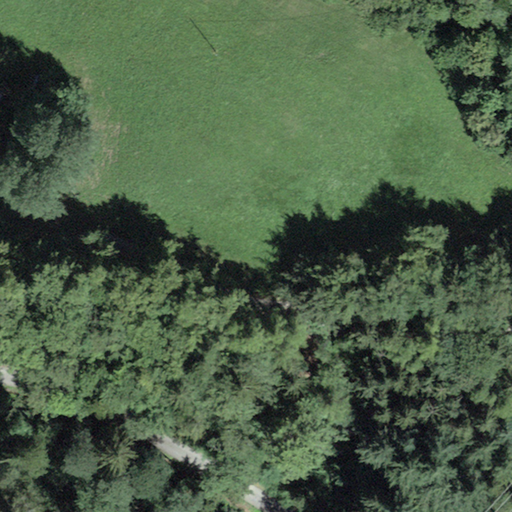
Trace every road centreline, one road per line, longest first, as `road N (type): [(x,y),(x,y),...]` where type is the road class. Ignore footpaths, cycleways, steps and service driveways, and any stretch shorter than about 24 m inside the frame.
road 1 (unclassified): [(0,258),(97,237),(252,305),(412,296),(483,309),(511,329)]
road 2 (unclassified): [(286,511),(99,409),(0,376)]
